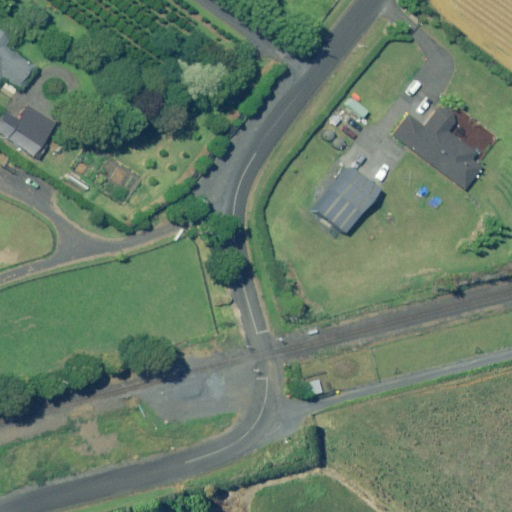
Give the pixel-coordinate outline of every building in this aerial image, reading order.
[(0,81),(17,92),(33,67),(1,47),(7,39),(0,34),(0,81)] [(350,99),(344,106),(358,119),(365,112),(350,99)] [(453,119),(435,106),(420,125),(405,114),(388,136),(460,190),(475,170),(466,163),(472,155),(443,133),(453,119)] [(24,108),(15,122),(1,113),(0,114),(0,136),(30,157),(38,144),(30,139),(33,134),(42,120),(24,108)] [(372,191),(343,168),(309,211),(338,234),(372,191)] [(318,393),(314,381),(301,385),(305,397),(318,393)]
